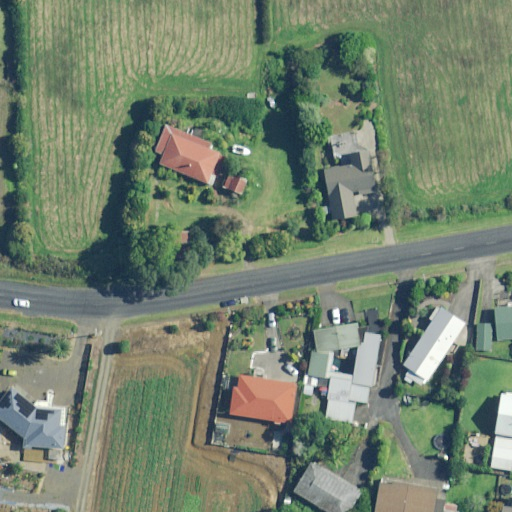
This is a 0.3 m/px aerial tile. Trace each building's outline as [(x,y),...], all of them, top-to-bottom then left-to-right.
[(137,160),(147,164),(143,175),(193,197),(208,164),(185,154),(187,149),(149,133),(137,160)] [(338,226),(335,199),(359,197),(356,161),(326,163),(327,175),(306,178),(312,229),(338,226)] [(227,186),(211,183),(208,201),(224,204),(227,186)] [(452,315),(443,308),(434,321),(423,313),(380,375),(390,382),(385,390),(395,395),(399,388),(412,397),(455,335),(444,327),(452,315)] [(511,317),(479,318),(479,352),(511,351),(511,317)] [(309,427),(337,432),(340,410),(352,412),(364,344),(345,339),(339,332),(298,335),(288,402),(313,406),(309,427)] [(476,333),(458,332),(456,360),(474,361),(476,333)] [(275,440),(285,394),(217,380),(208,425),(275,440)] [(48,417),(27,410),(0,394),(0,439),(6,445),(9,442),(4,458),(45,461),(48,417)] [(511,405),(483,400),(475,444),(511,450),(511,405)] [(338,511),(346,499),(297,471),(279,501),(297,511),(338,511)] [(443,511),(423,508),(425,495),(363,484),(358,511),(443,511)] [(511,511),(511,507),(488,502),(486,511),(511,511)]
